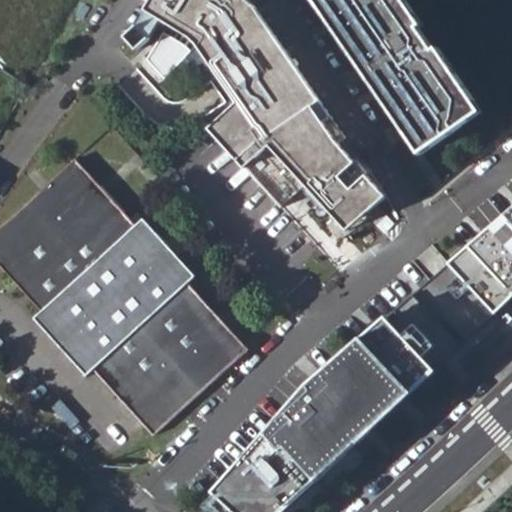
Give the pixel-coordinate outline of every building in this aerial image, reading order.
[(238,103),(208,128),(280,209),(306,186),(342,227),(381,193),(338,145),(346,139),(256,6),(255,6),(248,0),(151,0),(146,9),(191,36),(198,43),(238,103)] [(320,0),(311,7),(416,163),(477,122),(394,0),(320,0)] [(146,45),(134,31),(121,43),(133,56),(146,45)] [(165,44),(141,66),(159,86),(191,65),(186,58),(165,44)] [(72,167),(0,230),(0,279),(31,317),(23,324),(74,383),(81,376),(138,441),(235,360),(179,294),(186,290),(129,223),(124,228),(72,167)] [(380,205),(381,193),(342,227),(341,240),(380,205)] [(511,211),(312,381),(266,434),(215,493),(234,511),(272,511),(313,476),(496,313),(511,296),(511,211)] [(384,232),(377,224),(369,231),(376,240),(384,232)]
